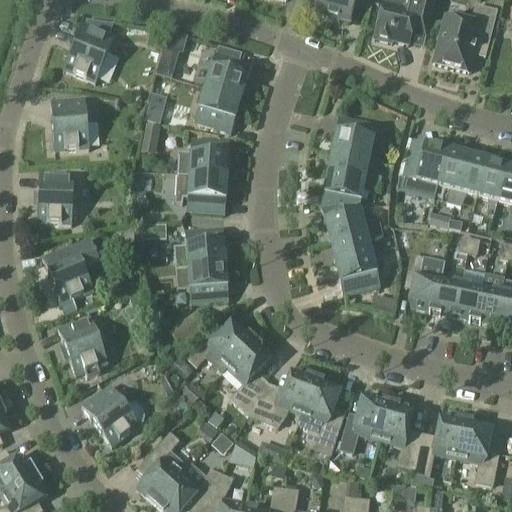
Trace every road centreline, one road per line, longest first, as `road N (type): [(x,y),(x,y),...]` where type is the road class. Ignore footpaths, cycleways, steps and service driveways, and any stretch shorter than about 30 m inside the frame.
road 1 (residential): [(511,373),(372,349),(301,318),(284,300),(268,247),(265,193),(298,42)]
road 2 (residential): [(112,511),(57,436),(25,353),(2,231),(2,136)]
road 3 (residential): [(511,122),(462,113),(298,42)]
road 4 (residential): [(298,42),(153,0)]
road 5 (residential): [(2,136),(38,0)]
